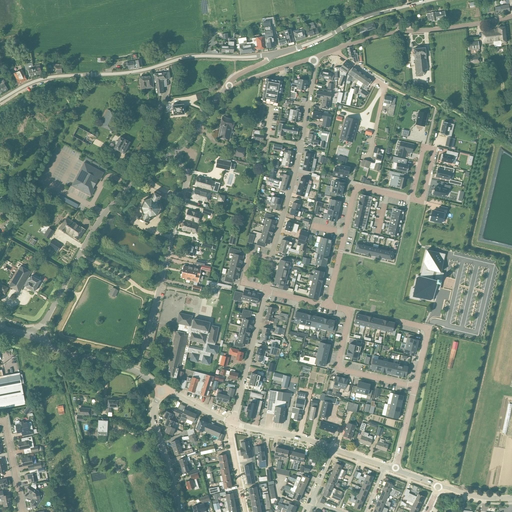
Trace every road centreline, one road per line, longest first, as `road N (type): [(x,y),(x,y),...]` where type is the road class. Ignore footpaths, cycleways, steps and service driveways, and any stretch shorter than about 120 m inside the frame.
road 1 (tertiary): [(272,54),(200,55),(135,71),(37,79),(0,100)]
road 2 (tertiary): [(36,337),(104,213),(149,163)]
road 3 (residential): [(272,258),(313,57)]
road 4 (residential): [(143,349),(185,183),(175,155)]
road 5 (residential): [(336,48),(511,15)]
road 6 (residential): [(327,305),(356,186),(410,199)]
road 7 (tertiary): [(272,54),(431,0)]
road 8 (residential): [(415,387),(339,370),(350,310),(327,305)]
road 9 (residential): [(232,423),(266,290)]
road 10 (tertiary): [(161,387),(36,337)]
road 11 (tertiary): [(182,511),(152,416),(161,387)]
